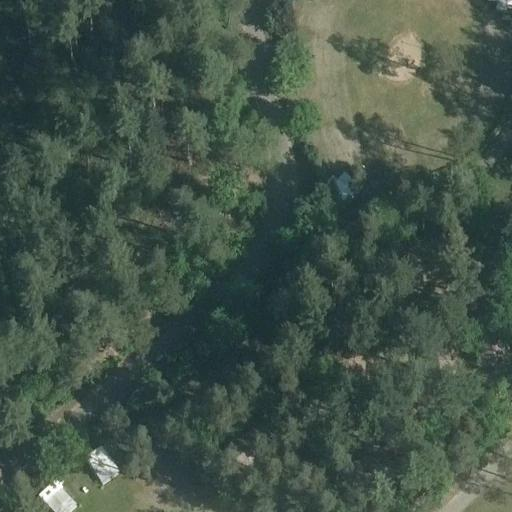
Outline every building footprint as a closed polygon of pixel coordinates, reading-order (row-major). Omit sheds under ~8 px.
[(304,43),(327,49),(333,24),(310,18),(304,43)] [(511,36),(501,36),(500,62),(511,62),(511,36)] [(311,95),(345,92),(343,63),(309,66),(311,95)] [(511,92),(498,92),(496,121),(511,122),(511,92)] [(80,482),(97,500),(113,485),(97,467),(80,482)] [(74,511),(63,499),(48,511),(74,511)]
